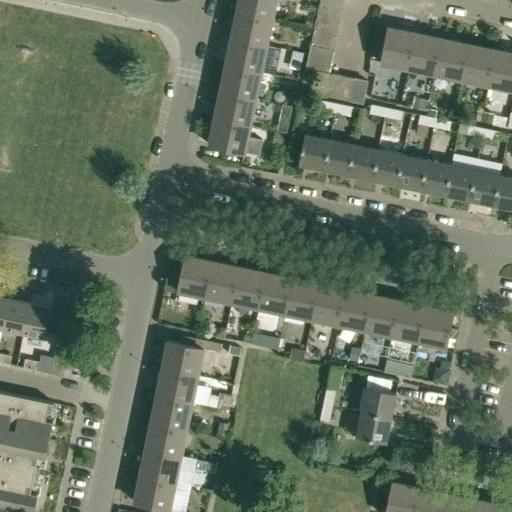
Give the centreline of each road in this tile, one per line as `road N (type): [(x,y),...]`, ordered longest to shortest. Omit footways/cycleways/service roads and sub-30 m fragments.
road 1 (residential): [(492,248),(168,176)]
road 2 (residential): [(97,511),(147,275)]
road 3 (residential): [(505,449),(468,442),(458,424),(492,248)]
road 4 (residential): [(168,176),(201,21)]
road 5 (residential): [(0,245),(147,275)]
